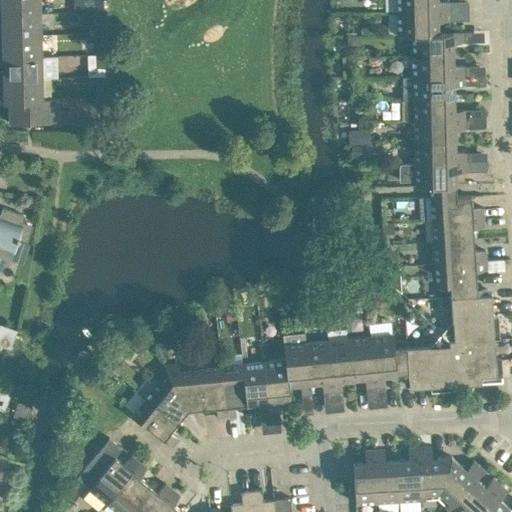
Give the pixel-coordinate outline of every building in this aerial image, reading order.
[(0,13),(40,13),(39,0),(1,0),(2,7),(0,6),(0,13)] [(104,10),(103,0),(94,0),(95,11),(104,10)] [(449,10),(449,1),(437,1),(437,0),(396,0),(397,11),(449,10)] [(104,23),(104,10),(95,11),(95,23),(104,23)] [(449,20),(449,10),(397,11),(398,33),(412,33),(438,32),(438,31),(438,20),(449,20)] [(41,34),(40,13),(0,13),(0,20),(2,21),(2,35),(41,34)] [(453,41),(464,41),(463,31),(438,31),(438,32),(412,33),(413,54),(453,53),(453,41)] [(0,57),(41,56),(41,34),(2,35),(3,50),(0,49),(0,57)] [(105,54),(104,41),(96,41),(96,54),(105,54)] [(453,65),(453,53),(413,54),(413,76),(464,74),(464,65),(453,65)] [(105,67),(105,54),(96,54),(96,67),(105,67)] [(42,78),(41,56),(0,57),(0,64),(3,64),(3,79),(42,78)] [(454,84),(465,84),(464,74),(413,76),(403,76),(404,98),(414,97),(454,96),(454,84)] [(42,99),(42,97),(42,78),(3,79),(4,93),(0,92),(0,101),(9,101),(9,100),(42,99)] [(106,84),(97,84),(97,97),(106,97),(106,84)] [(465,118),(465,108),(454,108),(454,96),(414,97),(404,98),(404,119),(414,119),(465,118)] [(55,121),(55,99),(55,97),(42,97),(42,99),(9,100),(9,101),(9,122),(55,121)] [(106,109),(106,97),(97,97),(97,110),(106,109)] [(455,127),(465,127),(465,118),(414,119),(415,140),(455,140),(455,127)] [(455,152),(455,140),(415,140),(415,162),(466,161),(466,152),(455,152)] [(415,162),(399,162),(399,180),(416,179),(416,185),(430,184),(431,195),(457,194),(456,184),(456,170),(467,170),(466,161),(415,162)] [(457,194),(431,195),(432,219),(483,216),(483,206),(472,207),(471,194),(457,194)] [(0,256),(9,260),(17,239),(19,240),(20,237),(27,239),(32,227),(36,229),(37,227),(22,222),(25,214),(3,207),(0,213),(0,256)] [(433,240),(474,238),(473,226),(484,225),(483,216),(432,219),(433,240)] [(474,250),(474,238),(433,240),(435,262),(486,259),(485,249),(474,250)] [(486,259),(435,262),(436,285),(451,284),(451,295),(476,293),(476,282),(475,269),(486,268),(486,259)] [(396,277),(386,277),(387,279),(396,287),(396,277)] [(496,359),(494,338),(491,292),(451,295),(453,318),(430,344),(394,346),(397,372),(407,371),(408,371),(409,386),(502,380),(501,359),(496,359)] [(17,330),(0,324),(0,323),(0,344),(11,348),(17,330)] [(305,331),(283,334),(285,358),(286,358),(288,383),(289,383),(300,382),(302,393),(311,392),(310,381),(306,341),(305,331)] [(397,372),(394,346),(393,332),(370,335),(375,386),(385,385),(383,374),(397,372)] [(375,386),(370,335),(349,337),(353,377),(365,375),(366,387),(375,386)] [(353,377),(349,337),(327,339),(332,390),(342,389),(341,378),(353,377)] [(332,390),(327,339),(306,341),(310,381),(322,380),(323,391),(332,390)] [(113,357),(107,365),(117,373),(123,365),(113,357)] [(286,358),(285,358),(264,360),(270,411),(279,410),(278,399),(291,398),(289,383),(288,383),(286,358)] [(270,411),(264,360),(243,362),(247,402),(259,401),(260,412),(270,411)] [(247,402),(243,362),(221,364),(227,415),(236,414),(235,403),(247,402)] [(204,406),(200,367),(179,369),(178,363),(164,364),(188,408),(204,406)] [(188,408),(164,364),(155,376),(160,379),(146,396),(177,421),(188,408)] [(227,415),(221,364),(200,367),(204,406),(216,405),(217,416),(227,415)] [(11,393),(0,389),(0,409),(4,411),(11,393)] [(177,421),(146,396),(133,413),(172,445),(179,437),(170,430),(177,421)] [(476,477),(484,469),(476,462),(469,470),(451,455),(428,457),(427,445),(417,446),(421,497),(437,496),(449,508),(476,477)] [(421,497),(417,446),(408,446),(409,458),(396,459),(399,499),(421,497)] [(399,499),(396,459),(384,460),(384,448),(374,449),(377,500),(399,499)] [(377,500),(374,449),(365,449),(365,461),(353,461),(356,502),(377,500)] [(106,501),(139,460),(132,454),(124,463),(115,455),(109,462),(96,452),(76,476),(106,501)] [(119,511),(124,511),(149,483),(139,475),(146,466),(139,460),(106,501),(119,511)] [(454,511),(474,511),(499,483),(492,476),(485,485),(476,477),(449,508),(454,511)] [(152,511),(172,488),(165,482),(158,490),(149,483),(124,511),(152,511)] [(511,511),(511,508),(509,506),(499,497),(506,489),(499,483),(474,511),(511,511)] [(180,511),(182,510),(173,502),(180,494),(172,488),(152,511),(180,511)] [(275,511),(274,498),(263,499),(262,488),(251,489),(253,511),(275,511)] [(253,511),(251,489),(241,490),(242,502),(231,503),(231,511),(253,511)] [(291,511),(290,497),(274,498),(275,511),(291,511)]
